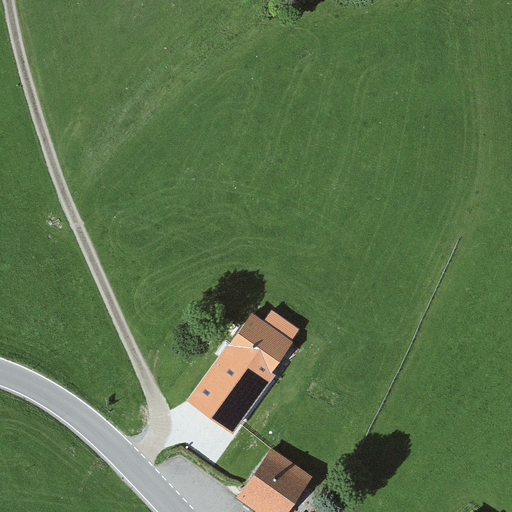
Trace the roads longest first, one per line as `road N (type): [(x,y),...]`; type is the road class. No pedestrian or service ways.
road 1 (track): [(10,0),(52,156),(161,406),(162,433),(130,464)]
road 2 (tertiary): [(0,376),(42,385),(176,511)]
